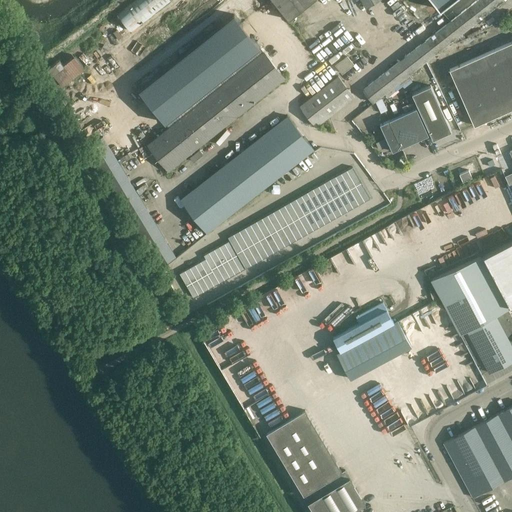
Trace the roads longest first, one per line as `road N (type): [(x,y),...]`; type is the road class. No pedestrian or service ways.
road 1 (unknown): [(462,499),(364,469),(293,377),(292,349),(305,316),(494,210)]
road 2 (unknown): [(511,388),(435,427),(462,499)]
road 3 (unknown): [(345,142),(363,113),(362,67),(410,21)]
road 4 (unclassified): [(401,196),(400,185),(413,175),(511,128)]
